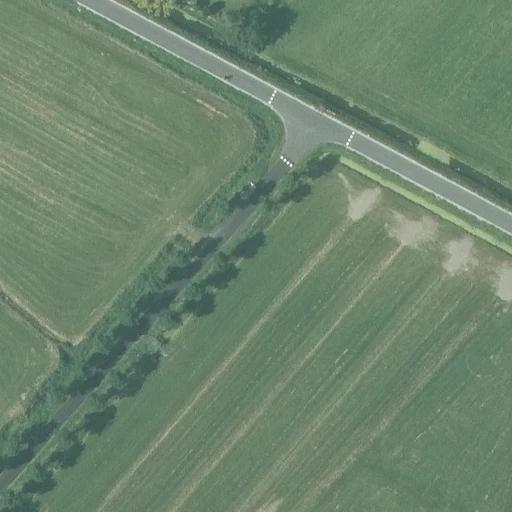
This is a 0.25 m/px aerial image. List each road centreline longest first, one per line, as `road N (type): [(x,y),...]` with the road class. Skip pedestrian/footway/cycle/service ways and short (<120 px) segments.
road 1 (unclassified): [(0,486),(316,124)]
road 2 (unclassified): [(316,124),(89,0)]
road 3 (unclassified): [(511,228),(316,124)]
